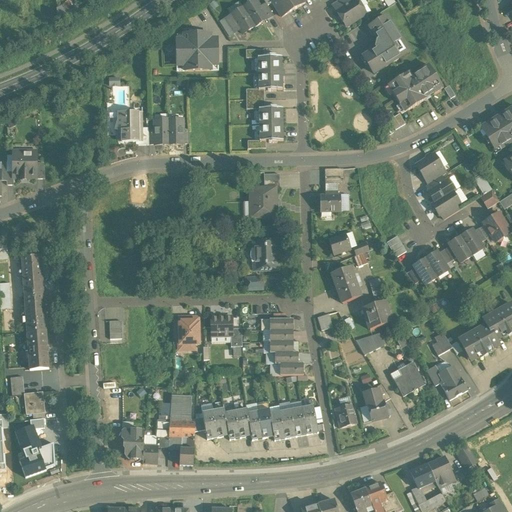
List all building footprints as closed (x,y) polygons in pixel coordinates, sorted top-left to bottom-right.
[(270,0),(272,3),(281,18),(293,10),(286,0),(270,0)] [(303,0),(286,0),(293,10),(305,3),(303,0)] [(350,0),(339,0),(332,5),(336,11),(351,2),(350,0)] [(353,0),(351,2),(336,11),(346,27),(362,17),(358,11),(361,9),(355,0),(353,0)] [(255,1),(243,9),(255,27),(267,19),(260,8),(255,1)] [(266,5),(260,8),(267,18),(272,15),(267,6),(266,5)] [(243,9),(231,16),(233,19),(239,30),(243,35),(255,27),(243,9)] [(407,50),(386,17),(369,28),(370,28),(369,28),(369,29),(370,29),(374,34),(373,35),(373,36),(374,35),(378,41),(377,42),(375,48),(376,49),(363,58),(362,59),(363,59),(367,65),(366,65),(367,66),(368,65),(373,74),(400,57),(399,55),(407,50)] [(233,19),(227,23),(234,34),(239,30),(233,19)] [(217,39),(210,39),(210,34),(184,35),(184,40),(177,40),(177,66),(184,66),(184,71),(211,70),(211,65),(217,65),(217,39)] [(264,58),(258,58),(258,59),(258,75),(282,74),(281,58),(275,58),(275,56),(267,57),(267,58),(264,58)] [(429,66),(411,77),(409,73),(388,86),(393,94),(392,95),(399,105),(400,105),(405,113),(426,100),(425,98),(434,92),(432,90),(440,85),(429,66)] [(282,74),(258,75),(258,91),(264,91),(267,91),(267,92),(276,92),(276,91),(282,91),(282,74)] [(111,86),(122,86),(121,78),(110,79),(111,86)] [(449,87),(444,90),(450,100),(455,97),(449,87)] [(258,91),(246,91),(246,101),(264,100),(264,91),(258,91)] [(264,100),(246,101),(247,110),(259,110),(264,110),(264,100)] [(276,108),(268,108),(268,110),(264,110),(259,110),(259,126),(283,126),(282,109),(276,109),(276,108)] [(500,118),(496,121),(495,119),(481,129),(494,150),(498,147),(500,150),(511,142),(511,108),(499,117),(500,118)] [(142,113),(126,114),(126,119),(125,119),(125,120),(117,120),(117,122),(114,132),(115,132),(117,132),(117,144),(135,144),(143,143),(142,129),(142,113)] [(394,118),(391,113),(386,116),(395,131),(400,128),(394,118)] [(399,115),(394,118),(400,128),(405,125),(399,115)] [(182,121),(154,121),(155,132),(155,146),(183,145),(182,132),(183,132),(182,121)] [(283,126),(259,126),(259,142),(259,143),(265,142),(268,142),(268,144),(277,144),(277,142),(283,142),(283,126)] [(148,129),(142,129),(143,143),(135,144),(135,146),(149,146),(148,132),(148,129)] [(390,129),(384,133),(387,137),(393,134),(390,129)] [(23,152),(13,152),(13,172),(13,179),(20,179),(20,182),(29,182),(29,179),(36,179),(37,179),(37,164),(34,161),(34,154),(23,154),(23,152)] [(432,157),(429,156),(427,158),(426,160),(416,167),(425,180),(437,172),(442,169),(434,155),(432,157)] [(44,164),(37,164),(37,179),(36,179),(36,180),(45,180),(44,164)] [(437,172),(425,180),(429,185),(441,177),(446,175),(442,169),(437,172)] [(429,185),(426,187),(429,192),(430,192),(444,183),(441,177),(429,185)] [(444,183),(430,192),(429,192),(428,193),(434,204),(435,204),(452,193),(453,193),(455,192),(448,180),(444,183)] [(279,181),(267,181),(264,181),(264,189),(276,189),(280,189),(279,181)] [(264,189),(249,189),(250,203),(253,203),(253,219),(276,218),(276,189),(264,189)] [(491,191),(480,198),(488,210),(499,203),(491,191)] [(337,193),(326,194),(326,193),(325,193),(325,197),(320,197),(320,214),(321,214),(321,213),(340,213),(341,213),(340,197),(337,197),(337,193)] [(452,193),(435,204),(434,204),(432,205),(439,217),(440,216),(441,215),(455,207),(456,206),(459,204),(453,193),(452,193)] [(455,207),(441,215),(440,216),(444,221),(459,211),(456,206),(455,207)] [(499,214),(491,219),(488,218),(485,220),(485,223),(483,224),(495,243),(496,243),(499,243),(501,242),(502,239),(511,233),(499,214)] [(486,241),(479,229),(473,233),(480,244),(486,241)] [(473,233),(472,231),(460,238),(472,257),(483,250),(480,244),(473,233)] [(352,234),(328,241),(333,256),(351,251),(350,249),(352,249),(356,247),(352,234)] [(406,252),(397,237),(386,243),(396,259),(406,252)] [(472,257),(460,238),(448,246),(450,248),(457,259),(460,264),(472,257)] [(277,241),(253,242),(253,249),(252,253),(251,257),(252,260),(254,264),(254,272),(278,271),(277,241)] [(356,247),(352,249),(356,257),(369,252),(366,244),(356,247)] [(457,259),(450,248),(444,251),(451,262),(457,259)] [(451,262),(444,251),(438,255),(445,266),(451,262)] [(438,255),(437,253),(425,260),(437,279),(448,272),(445,266),(438,255)] [(364,254),(354,258),(358,268),(367,264),(364,254)] [(40,257),(22,259),(24,296),(43,295),(40,257)] [(425,260),(413,268),(414,269),(421,281),(425,286),(437,279),(425,260)] [(360,298),(349,268),(331,275),(342,305),(360,298)] [(414,269),(406,275),(413,286),(421,281),(414,269)] [(262,279),(245,279),(246,291),(263,291),(262,279)] [(380,279),(369,283),(374,300),(385,297),(380,279)] [(9,284),(0,285),(0,297),(10,297),(9,284)] [(43,295),(24,296),(27,334),(46,333),(43,295)] [(10,297),(0,297),(0,309),(0,311),(11,310),(10,297)] [(385,297),(374,300),(376,305),(384,303),(385,303),(387,303),(385,297)] [(376,305),(363,309),(369,331),(391,324),(385,303),(384,303),(376,305)] [(511,306),(511,305),(484,320),(487,325),(496,341),(502,338),(502,339),(503,338),(502,337),(506,334),(507,336),(511,333),(511,332),(511,331),(511,330),(511,306)] [(328,315),(319,318),(321,332),(333,328),(328,315)] [(232,318),(210,318),(211,338),(230,337),(233,337),(233,330),(232,330),(232,318)] [(201,345),(200,319),(179,319),(179,323),(179,338),(179,352),(197,352),(196,345),(201,345)] [(285,320),(280,320),(273,320),(269,321),(269,332),(293,332),(293,320),(285,320)] [(108,322),(108,340),(122,339),(121,322),(108,322)] [(487,325),(459,341),(471,362),(477,359),(478,360),(479,359),(477,357),(482,355),(483,357),(488,354),(487,352),(491,349),(492,351),(493,351),(493,350),(499,346),(496,341),(487,325)] [(242,330),(233,330),(233,337),(230,337),(231,348),(242,348),(241,333),(242,330)] [(293,343),(293,332),(269,332),(269,343),(293,343)] [(46,333),(27,334),(30,371),(48,370),(46,333)] [(379,334),(355,342),(364,357),(385,346),(379,334)] [(443,334),(434,339),(437,344),(432,346),(438,357),(452,349),(451,346),(443,334)] [(293,354),(293,343),(269,343),(270,355),(274,354),(293,354)] [(456,343),(451,346),(452,349),(456,356),(462,352),(456,343)] [(293,354),(274,354),(275,365),(280,365),(298,365),(298,364),(298,354),(293,354)] [(413,363),(398,371),(401,377),(393,381),(403,398),(425,386),(413,363)] [(298,364),(298,365),(280,365),(280,377),(303,377),(303,364),(298,364)] [(435,367),(426,372),(435,387),(440,385),(439,384),(443,382),(439,375),(440,375),(435,367)] [(440,375),(439,375),(443,382),(439,384),(440,385),(442,389),(449,402),(467,392),(460,379),(459,380),(452,368),(440,375)] [(398,371),(390,375),(393,381),(401,377),(398,371)] [(22,378),(11,379),(12,397),(24,396),(22,378)] [(382,385),(377,388),(377,391),(378,391),(381,402),(382,402),(383,404),(390,400),(382,385)] [(377,391),(363,395),(367,407),(368,407),(372,421),(386,418),(385,412),(384,407),(383,404),(382,402),(381,402),(378,391),(377,391)] [(42,394),(24,396),(26,416),(33,415),(44,414),(42,394)] [(191,398),(171,397),(170,423),(168,449),(168,450),(180,450),(182,450),(182,437),(182,434),(184,434),(188,434),(188,432),(194,432),(195,423),(190,423),(191,398)] [(350,405),(341,407),(341,409),(335,410),(340,429),(356,425),(354,416),(353,417),(350,405)] [(313,407),(302,409),(307,436),(318,434),(313,407)] [(302,409),(291,411),(296,438),(307,436),(302,409)] [(224,410),(213,412),(218,439),(229,437),(225,414),(224,410)] [(246,410),(235,412),(240,439),(251,437),(247,415),(246,410)] [(269,411),(258,413),(263,440),(274,438),(270,415),(269,411)] [(291,411),(280,413),(285,440),(296,438),(291,411)] [(213,412),(202,414),(203,419),(205,431),(207,441),(218,439),(213,412)] [(235,412),(225,414),(229,437),(230,441),(240,439),(235,412)] [(258,413),(247,415),(251,437),(252,442),(263,440),(258,413)] [(280,413),(270,415),(274,438),(275,442),(285,440),(280,413)] [(9,431),(8,417),(0,417),(0,431),(4,431),(9,431)] [(203,419),(195,420),(195,423),(194,432),(194,433),(205,431),(203,419)] [(34,421),(30,421),(31,428),(33,427),(34,430),(44,430),(43,420),(34,421)] [(170,423),(157,422),(156,443),(161,443),(161,449),(168,449),(170,423)] [(53,445),(42,450),(34,430),(33,427),(31,428),(15,434),(25,461),(19,463),(25,479),(46,472),(55,469),(53,445)] [(144,432),(124,431),(121,433),(121,441),(123,443),(125,443),(124,457),(128,461),(142,462),(144,432)] [(157,448),(143,447),(142,466),(157,466),(157,448)] [(468,448),(457,454),(466,470),(477,463),(468,448)] [(182,450),(180,450),(179,467),(193,467),(194,450),(182,450)] [(444,459),(427,466),(435,483),(451,476),(444,459)] [(427,466),(410,473),(418,490),(420,490),(435,483),(427,466)] [(451,476),(435,483),(438,489),(454,482),(451,476)] [(380,485),(365,490),(372,507),(379,505),(381,511),(391,511),(394,511),(388,496),(385,497),(380,485)] [(477,501),(489,495),(486,489),(474,495),(477,501)] [(365,490),(350,496),(353,504),(351,505),(352,508),(354,507),(356,511),(359,511),(365,510),(372,507),(365,490)] [(427,502),(420,490),(418,490),(412,492),(417,504),(418,507),(427,502)] [(417,504),(412,492),(407,495),(412,506),(413,506),(417,504)] [(397,500),(393,493),(388,496),(394,511),(400,511),(403,511),(397,500)] [(427,502),(418,507),(420,511),(426,511),(446,502),(441,494),(427,502)] [(504,511),(498,500),(488,506),(491,510),(495,508),(497,511),(504,511)] [(336,511),(334,502),(317,506),(319,511),(336,511)]
